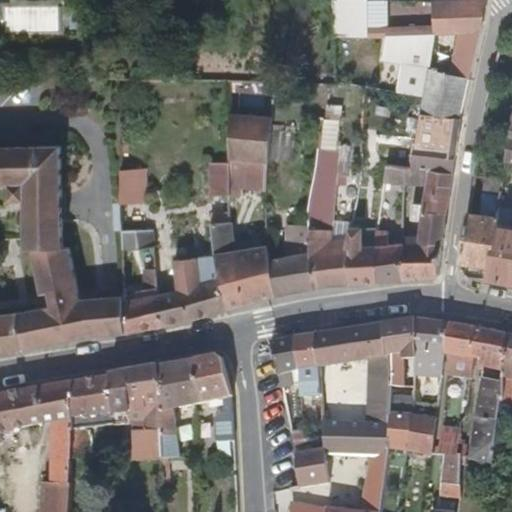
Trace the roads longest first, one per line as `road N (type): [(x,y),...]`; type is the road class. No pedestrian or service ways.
road 1 (unclassified): [(0,114),(59,117),(86,138),(105,353)]
road 2 (residential): [(504,9),(447,298)]
road 3 (residential): [(248,330),(312,310),(447,298)]
road 4 (residential): [(248,330),(259,511)]
road 5 (residential): [(105,353),(248,330)]
